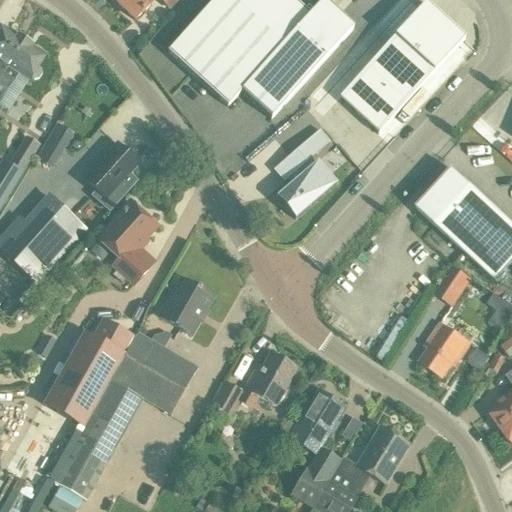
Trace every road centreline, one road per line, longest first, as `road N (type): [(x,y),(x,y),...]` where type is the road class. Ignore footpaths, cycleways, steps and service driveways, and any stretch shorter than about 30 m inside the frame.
road 1 (unclassified): [(277,295),(499,57),(508,21),(493,0)]
road 2 (unclassified): [(277,295),(152,102),(60,0)]
road 3 (unclassified): [(494,511),(482,476),(446,425),(323,342),(277,295)]
